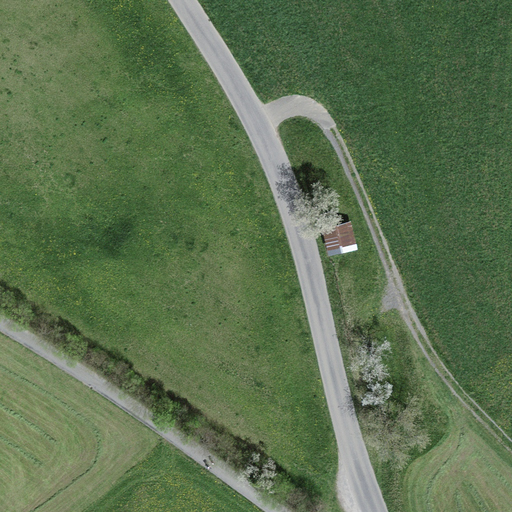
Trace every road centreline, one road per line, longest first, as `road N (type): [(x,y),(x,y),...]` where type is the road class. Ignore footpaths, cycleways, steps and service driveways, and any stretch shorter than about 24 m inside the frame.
road 1 (tertiary): [(375,511),(288,200),(255,120),(183,0)]
road 2 (track): [(255,120),(298,106),(326,120),(427,347),(511,445)]
road 3 (unclassified): [(0,322),(277,511)]
